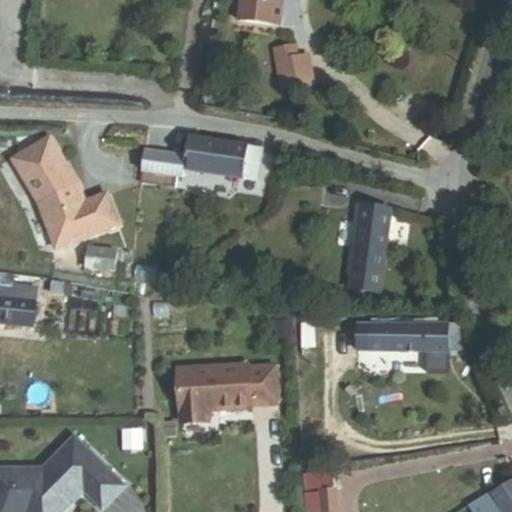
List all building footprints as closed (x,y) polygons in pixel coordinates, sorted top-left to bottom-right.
[(110,194),(89,201),(52,135),(10,159),(60,249),(121,226),(110,194)] [(188,171),(257,182),(262,151),(193,140),(192,148),(189,165),(188,171)] [(189,165),(192,148),(179,146),(177,163),(189,165)] [(352,291),(379,295),(391,213),(364,209),(352,291)] [(116,272),(119,253),(88,248),(85,268),(116,272)] [(0,291),(9,293),(10,280),(0,279),(0,291)] [(281,295),(297,296),(298,281),(281,281),(281,295)] [(64,289),(52,287),(51,298),(63,299),(64,289)] [(0,322),(33,326),(35,307),(25,306),(27,294),(9,293),(0,291),(0,322)] [(25,306),(35,307),(36,296),(27,294),(25,306)] [(371,352),(464,353),(465,328),(372,326),(371,352)] [(278,405),(276,367),(275,368),(250,369),(249,367),(178,371),(181,424),(209,422),(209,412),(219,412),(219,414),(252,412),(252,406),(278,405)] [(105,511),(127,491),(77,441),(45,472),(0,471),(0,511),(67,511),(85,495),(102,511),(105,511)] [(511,511),(511,486),(496,498),(494,495),(473,510),(474,511),(511,511)] [(323,511),(337,511),(336,494),(322,495),(323,511)]
